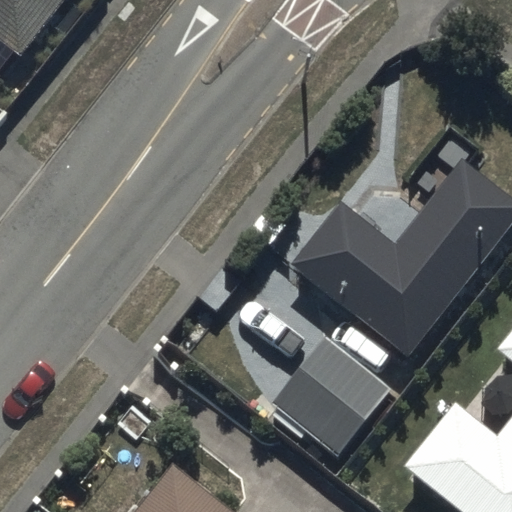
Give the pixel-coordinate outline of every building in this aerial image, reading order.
[(0,0),(0,49),(10,58),(59,0),(0,0)] [(339,194),(284,262),(411,364),(511,238),(511,192),(467,156),(398,242),(339,194)] [(459,405),(407,468),(461,511),(511,511),(511,327),(496,348),(511,361),(511,418),(497,437),(459,405)] [(322,333),(266,404),(338,461),(394,390),(322,333)] [(225,511),(168,467),(131,511),(225,511)]
